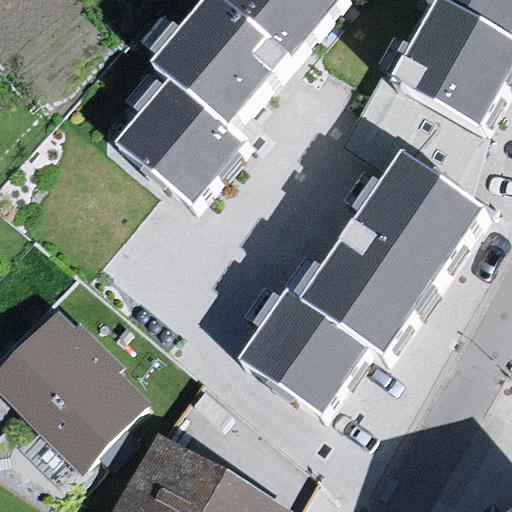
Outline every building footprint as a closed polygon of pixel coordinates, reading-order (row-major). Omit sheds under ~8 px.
[(218,0),(157,70),(174,85),(233,138),(296,65),(218,0)] [(354,0),(218,0),(296,65),(356,2),(354,0)] [(511,0),(437,0),(436,4),(447,10),(511,45),(511,0)] [(511,45),(447,10),(407,86),(489,130),(511,86),(511,45)] [(475,213),(489,130),(407,86),(387,75),(345,154),(395,186),(409,167),(475,213)] [(174,85),(119,149),(199,218),(254,155),(233,138),(174,85)] [(475,213),(409,167),(395,186),(309,306),(373,352),(394,366),(494,227),(475,213)] [(373,352),(309,306),(294,297),(249,363),(326,421),(373,352)] [(61,317),(0,378),(0,393),(84,477),(153,408),(61,317)] [(281,511),(164,443),(123,511),(281,511)]
